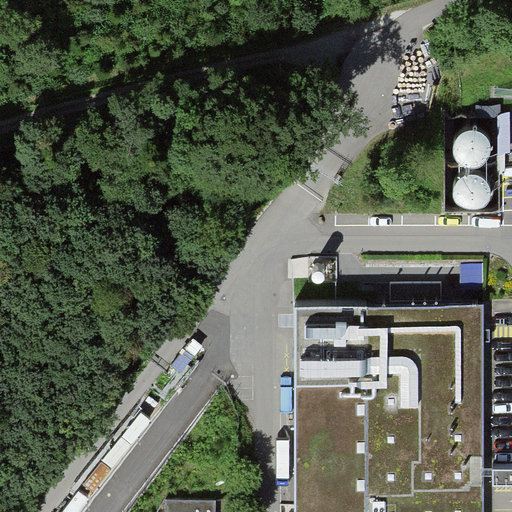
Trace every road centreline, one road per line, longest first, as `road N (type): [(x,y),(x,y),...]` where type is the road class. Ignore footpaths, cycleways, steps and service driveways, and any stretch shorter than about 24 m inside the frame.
road 1 (track): [(457,0),(0,134)]
road 2 (unclassified): [(511,243),(254,241),(258,302)]
road 3 (unclassified): [(103,511),(258,302)]
road 4 (track): [(185,330),(48,511)]
road 5 (unclassified): [(258,302),(269,511)]
road 6 (track): [(185,330),(300,184)]
road 7 (track): [(383,23),(370,91),(300,184)]
